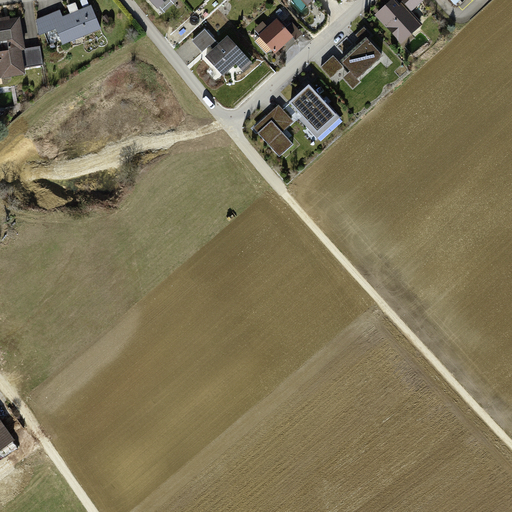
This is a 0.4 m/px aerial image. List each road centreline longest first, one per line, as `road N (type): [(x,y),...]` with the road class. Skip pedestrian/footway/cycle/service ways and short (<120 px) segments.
road 1 (track): [(511,444),(280,188)]
road 2 (residential): [(367,0),(228,127)]
road 3 (residential): [(228,127),(126,0)]
